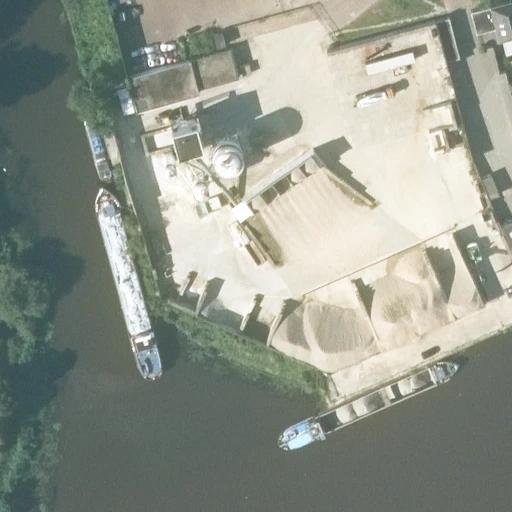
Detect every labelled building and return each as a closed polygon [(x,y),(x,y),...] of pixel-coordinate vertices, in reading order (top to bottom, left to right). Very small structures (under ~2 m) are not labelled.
[(511,0),(509,0),(489,5),(495,27),(498,39),(511,35),(511,0)] [(476,32),(495,27),(489,5),(470,11),(476,32)] [(458,56),(448,17),(435,20),(446,59),(458,56)] [(221,31),(220,31),(213,33),(216,46),(225,44),(221,31)] [(238,76),(236,68),(230,47),(126,74),(135,108),(198,91),(197,87),(238,76)] [(128,157),(134,179),(165,171),(158,148),(128,157)] [(484,160),(473,166),(488,193),(510,181),(501,166),(490,171),(484,160)] [(478,239),(490,236),(483,210),(470,214),(478,239)] [(511,218),(500,223),(511,249),(511,218)] [(449,316),(437,322),(447,344),(460,338),(449,316)] [(334,333),(319,353),(330,361),(344,341),(334,333)]
